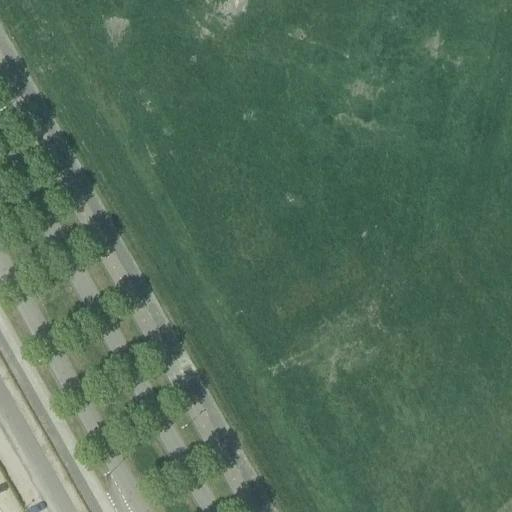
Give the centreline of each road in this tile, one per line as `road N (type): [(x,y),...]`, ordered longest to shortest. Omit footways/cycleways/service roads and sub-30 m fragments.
road 1 (unclassified): [(211,511),(0,137)]
road 2 (unclassified): [(0,261),(143,511)]
